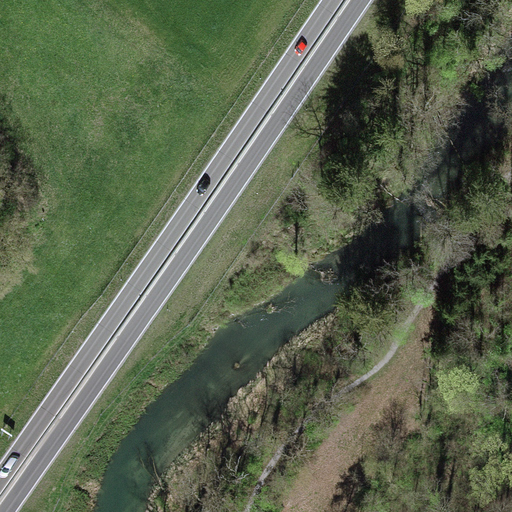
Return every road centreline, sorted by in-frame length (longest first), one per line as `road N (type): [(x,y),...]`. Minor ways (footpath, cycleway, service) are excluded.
road 1 (trunk): [(2,511),(358,0)]
road 2 (trunk): [(330,0),(0,477)]
